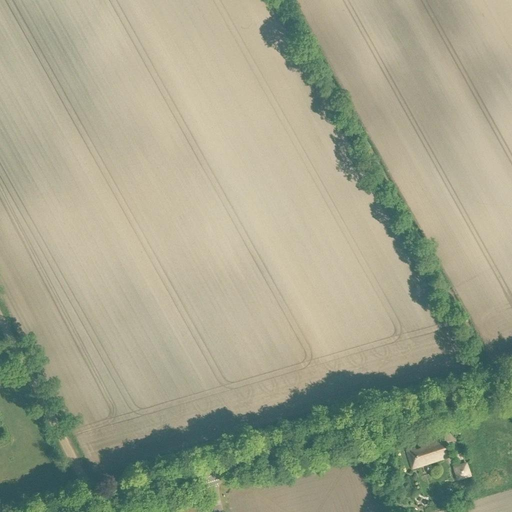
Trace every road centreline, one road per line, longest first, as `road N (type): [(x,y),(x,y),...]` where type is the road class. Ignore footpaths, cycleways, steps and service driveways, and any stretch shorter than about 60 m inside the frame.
road 1 (tertiary): [(207,468),(511,376)]
road 2 (unclassified): [(0,320),(93,499)]
